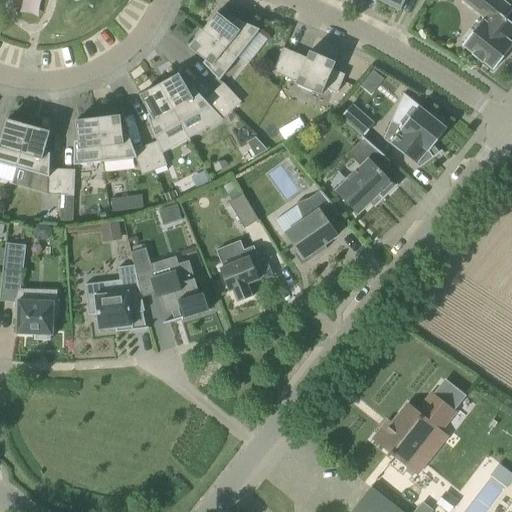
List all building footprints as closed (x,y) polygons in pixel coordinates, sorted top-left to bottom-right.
[(379,0),(379,1),(401,11),(405,0),(379,0)] [(511,42),(511,41),(511,23),(507,19),(511,12),(511,6),(504,0),(480,0),(492,9),(462,46),(472,55),(483,64),(494,71),(511,48),(511,42)] [(238,58),(260,30),(237,20),(233,25),(217,13),(204,31),(238,58)] [(212,66),(209,70),(220,81),(238,58),(204,31),(190,48),(212,66)] [(286,78),(296,54),(285,50),(286,49),(284,48),(273,72),(286,78)] [(331,75),(336,63),(310,52),(307,59),(296,54),(286,78),(297,83),(296,84),(322,96),(325,88),(337,93),(344,79),(342,78),(342,79),(331,75)] [(179,74),(160,85),(181,124),(200,113),(208,129),(222,121),(232,112),(215,93),(206,101),(195,90),(189,92),(179,74)] [(232,112),(242,102),(224,83),(222,85),(223,86),(215,93),(232,112)] [(155,138),(181,124),(160,85),(140,96),(154,121),(150,124),(155,138)] [(363,138),(375,124),(353,104),(341,118),(362,137),(363,138)] [(443,125),(445,119),(425,111),(420,106),(404,127),(392,122),(384,139),(420,168),(434,158),(430,152),(448,129),(443,125)] [(121,116),(98,119),(104,162),(137,158),(144,175),(155,171),(146,147),(135,151),(129,136),(123,136),(121,116)] [(104,162),(98,119),(76,121),(80,150),(75,151),(74,166),(104,162)] [(0,163),(17,168),(29,126),(7,120),(0,145),(0,163)] [(50,170),(51,154),(45,152),(51,132),(29,126),(17,168),(48,177),(48,196),(61,196),(62,171),(50,170)] [(267,151),(256,138),(247,143),(256,157),(267,151)] [(381,194),(385,198),(399,187),(378,168),(387,158),(363,139),(349,155),(360,167),(335,191),(359,216),(381,194)] [(167,166),(158,142),(156,142),(157,143),(146,147),(155,171),(167,166)] [(74,197),(75,170),(73,170),(73,171),(62,171),(61,196),(74,197)] [(234,181),(223,187),(228,196),(239,189),(234,181)] [(303,221),(285,234),(297,251),(293,254),(302,267),(319,255),(317,251),(325,245),(338,236),(329,222),(341,214),(321,191),(310,199),(297,203),(297,205),(303,221)] [(259,221),(244,194),(229,203),(245,229),(259,221)] [(129,211),(127,198),(111,199),(113,213),(129,211)] [(74,210),(61,210),(60,222),(74,222),(74,210)] [(103,245),(123,242),(120,224),(100,227),(103,245)] [(34,230),(34,236),(39,240),(48,241),(52,237),(52,230),(48,226),(38,226),(34,230)] [(5,243),(2,270),(23,273),(27,246),(5,243)] [(154,273),(151,264),(146,248),(132,253),(139,277),(154,273)] [(223,268),(220,269),(229,292),(232,291),(237,303),(254,297),(249,286),(273,276),(264,252),(258,254),(223,268)] [(200,295),(189,261),(178,264),(181,274),(177,275),(176,272),(151,280),(157,299),(161,297),(166,313),(181,309),(184,318),(211,310),(209,309),(204,293),(200,295)] [(145,311),(135,266),(119,268),(120,281),(110,282),(112,294),(88,297),(89,315),(97,314),(99,330),(116,328),(117,333),(134,331),(132,315),(145,311)] [(15,303),(15,319),(18,319),(17,334),(36,335),(36,337),(51,337),(51,335),(53,335),(54,320),(57,321),(57,305),(21,303),(15,303)] [(383,429),(374,440),(410,468),(439,431),(454,412),(433,395),(418,413),(408,405),(393,425),(387,432),(383,429)] [(511,473),(499,464),(492,474),(507,485),(511,478),(511,473)] [(400,511),(371,489),(352,511),(400,511)] [(446,511),(449,511),(458,501),(445,491),(435,504),(446,511)]
